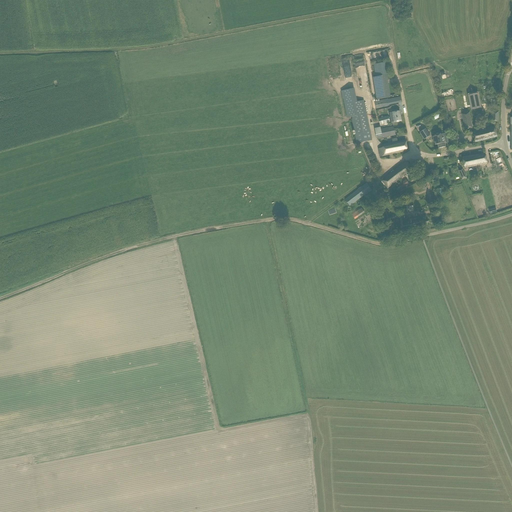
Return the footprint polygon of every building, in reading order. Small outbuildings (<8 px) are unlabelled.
[(376,99),(390,97),(384,63),(374,65),(375,77),(373,77),(376,99)] [(363,100),(357,102),(354,88),(342,91),(347,118),(352,117),(357,143),(371,140),(363,100)] [(477,93),(467,95),(470,109),(480,107),(477,93)] [(388,100),(388,99),(374,102),(376,109),(388,106),(389,106),(389,105),(401,102),(400,97),(388,100)] [(392,117),(390,117),(391,123),(394,122),(401,121),(400,111),(392,112),(392,113),(392,117)] [(469,113),(468,113),(467,111),(463,112),(463,114),(462,114),(465,129),(472,127),(469,113)] [(378,119),(380,125),(390,122),(388,116),(384,117),(378,119)] [(475,142),(497,137),(494,126),(483,130),(482,128),(479,129),(479,130),(472,132),(475,142)] [(374,128),(376,139),(395,135),(394,127),(381,129),(381,127),(374,128)] [(426,137),(429,135),(425,129),(420,132),(424,139),(427,138),(426,137)] [(433,134),(432,134),(434,142),(435,145),(437,144),(438,147),(438,149),(446,147),(444,142),(445,142),(446,143),(450,142),(447,133),(443,134),(442,135),(442,131),(439,132),(437,133),(433,134)] [(398,142),(397,138),(392,139),(393,145),(389,146),(388,144),(382,145),(383,148),(378,149),(380,157),(407,150),(405,140),(398,142)] [(485,153),(477,155),(479,166),(478,166),(479,168),(481,167),(481,165),(482,165),(487,164),(485,153)] [(463,159),(462,159),(462,162),(463,162),(464,168),(475,166),(478,166),(479,166),(477,155),(462,157),(463,159)] [(500,158),(495,160),(497,163),(499,168),(504,166),(500,158)] [(387,188),(400,178),(412,169),(406,162),(397,168),(394,171),(381,180),(387,188)] [(458,171),(462,180),(466,178),(462,169),(458,171)] [(398,192),(409,184),(406,179),(399,184),(399,186),(396,188),(398,192)] [(357,190),(345,199),(350,206),(362,197),(371,191),(367,183),(365,184),(357,190)] [(361,208),(352,215),(355,219),(365,213),(361,208)]
